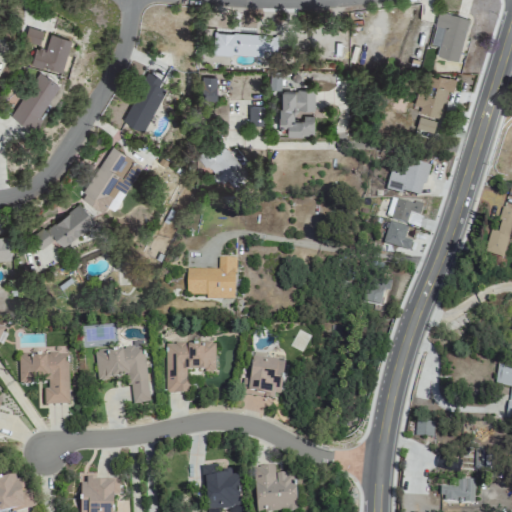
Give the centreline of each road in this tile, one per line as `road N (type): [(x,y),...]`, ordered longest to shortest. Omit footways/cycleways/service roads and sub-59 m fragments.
road 1 (secondary): [(379,511),(397,392),(511,37)]
road 2 (residential): [(130,40),(133,0),(7,202),(36,191),(59,169),(119,73),(130,40)]
road 3 (residential): [(381,467),(320,458),(224,425),(125,441),(73,439),(47,456)]
road 4 (residential): [(350,0),(228,0)]
